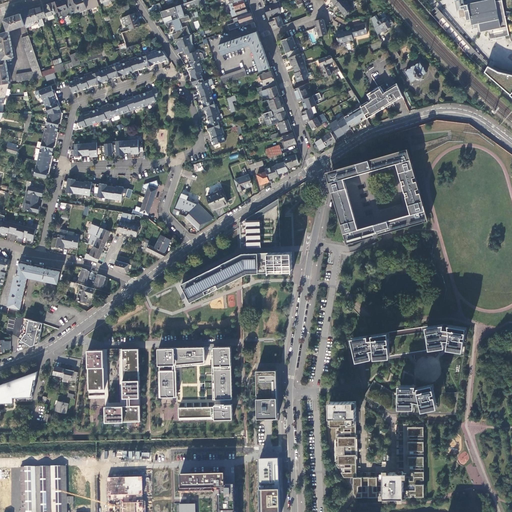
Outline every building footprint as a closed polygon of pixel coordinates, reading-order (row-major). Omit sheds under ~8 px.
[(62,16),(64,17),(72,14),(69,6),(68,7),(65,0),(60,2),(59,0),(56,1),(52,3),(56,13),(57,17),(62,16)] [(67,0),(69,6),(72,14),(87,8),(84,0),(67,0)] [(84,0),(87,8),(88,10),(100,6),(97,0),(84,0)] [(246,6),(243,0),(240,0),(228,4),(230,12),(246,6)] [(353,9),(345,0),(340,0),(336,4),(345,15),(353,9)] [(463,0),(456,0),(460,17),(465,16),(466,16),(467,20),(468,19),(469,20),(471,19),(472,24),(479,23),(481,31),(488,30),(490,39),(493,38),(504,36),(509,35),(505,16),(504,12),(501,0),(500,0),(495,1),(494,0),(485,0),(483,1),(482,0),(467,0),(467,1),(466,1),(464,1),(463,0)] [(265,6),(269,16),(281,12),(277,2),(271,4),(265,6)] [(56,13),(52,3),(47,4),(43,6),(47,17),(56,13)] [(162,11),(166,23),(173,20),(171,15),(177,13),(179,18),(185,16),(181,4),(176,6),(163,11),(162,11)] [(129,5),(114,10),(115,14),(131,9),(129,5)] [(47,17),(43,6),(37,8),(34,9),(39,23),(40,26),(44,25),(42,18),(47,17)] [(241,16),(251,13),(250,10),(247,11),(246,8),(247,7),(247,6),(246,6),(230,12),(229,12),(230,17),(240,14),(241,16)] [(476,53),(436,7),(430,13),(470,58),(476,53)] [(26,12),(21,13),(25,25),(26,28),(39,23),(34,9),(26,12)] [(131,29),(141,26),(139,20),(137,20),(134,12),(126,15),(126,16),(121,17),(124,25),(129,24),(131,29)] [(376,15),(371,18),(378,34),(387,28),(388,30),(391,28),(390,26),(394,24),(391,18),(391,19),(389,15),(388,16),(385,12),(381,14),(383,18),(380,20),(376,15)] [(8,31),(9,31),(25,25),(21,13),(13,16),(4,19),(8,31)] [(237,23),(253,18),(251,13),(241,16),(235,18),(237,23)] [(173,20),(166,23),(168,27),(174,25),(177,33),(172,34),(174,40),(176,39),(190,34),(187,26),(183,27),(182,23),(191,19),(189,14),(185,16),(179,18),(173,20)] [(272,23),(274,29),(284,25),(280,15),(270,19),(271,24),(272,23)] [(328,33),(324,19),(316,21),(319,35),(328,33)] [(479,32),(481,31),(479,23),(472,24),(473,28),(478,27),(479,32)] [(365,24),(351,27),(351,29),(353,37),(368,33),(365,24)] [(149,31),(144,25),(141,26),(131,29),(122,32),(125,43),(126,44),(126,45),(127,48),(137,44),(136,43),(132,44),(129,32),(131,32),(133,37),(149,31)] [(339,42),(353,39),(353,37),(351,29),(336,33),(339,42)] [(9,31),(8,31),(0,33),(0,41),(1,47),(1,51),(2,52),(3,59),(6,59),(14,57),(9,31)] [(145,41),(157,37),(155,33),(153,31),(147,33),(148,35),(144,37),(145,41)] [(260,71),(270,67),(262,44),(258,31),(254,32),(219,45),(222,55),(251,45),(252,47),(260,71)] [(190,34),(176,39),(178,46),(180,45),(181,48),(183,47),(184,51),(194,47),(193,43),(191,44),(191,42),(191,41),(192,40),(190,34)] [(32,78),(43,76),(29,35),(21,38),(33,71),(16,74),(17,81),(32,78)] [(282,39),(289,57),(301,53),(299,48),(298,48),(293,35),(282,39)] [(194,47),(184,51),(186,55),(188,54),(189,56),(188,57),(190,63),(199,60),(204,58),(203,53),(201,52),(200,53),(199,50),(195,51),(194,47)] [(390,52),(393,60),(400,55),(396,48),(390,52)] [(79,78),(82,88),(83,89),(90,87),(89,86),(96,83),(97,85),(110,80),(109,79),(116,76),(117,77),(134,71),(133,70),(141,68),(141,69),(154,64),(161,61),(161,62),(169,59),(162,50),(158,51),(157,49),(149,52),(150,54),(138,58),(137,56),(129,59),(130,61),(113,66),(112,65),(105,67),(106,69),(93,73),(92,71),(85,74),(85,76),(79,78)] [(74,66),(81,63),(77,52),(70,54),(74,66)] [(292,61),(295,68),(305,65),(306,64),(301,53),(289,57),(291,62),(292,61)] [(334,60),(331,55),(325,57),(319,59),(326,76),(331,74),(330,71),(329,69),(331,68),(329,62),(334,60)] [(6,59),(3,59),(0,59),(0,84),(8,84),(9,83),(10,83),(6,59)] [(199,60),(190,63),(192,67),(188,68),(189,71),(190,71),(191,75),(202,71),(199,60)] [(406,70),(412,81),(417,78),(420,79),(422,78),(423,75),(423,74),(427,72),(420,61),(406,70)] [(56,72),(65,69),(63,63),(54,66),(56,72)] [(54,73),(56,72),(54,66),(54,65),(52,66),(53,69),(45,73),(45,75),(46,75),(54,73)] [(308,73),(305,65),(295,68),(298,75),(296,75),(298,81),(303,79),(304,79),(308,78),(307,74),(308,73)] [(511,94),(511,74),(498,71),(488,65),(485,71),(502,87),(511,94)] [(245,68),(220,77),(222,84),(226,82),(247,75),(245,68)] [(202,71),(191,75),(192,78),(191,78),(193,85),(196,84),(204,82),(202,75),(203,74),(202,71)] [(264,85),(275,81),(272,71),(260,75),(264,85)] [(75,79),(69,81),(73,93),(80,90),(79,89),(82,88),(79,78),(78,76),(75,77),(75,79)] [(204,82),(196,84),(198,91),(199,90),(200,94),(212,90),(211,86),(209,86),(207,81),(204,82)] [(381,106),(384,105),(385,107),(398,99),(397,97),(398,96),(402,94),(397,83),(392,86),(387,89),(388,90),(385,92),(381,85),(378,87),(368,93),(371,100),(368,102),(368,101),(361,105),(361,106),(367,118),(383,108),(381,106)] [(8,84),(0,84),(0,97),(4,97),(6,97),(6,95),(7,89),(8,84)] [(294,89),(298,101),(304,98),(309,96),(305,84),(294,89)] [(257,87),(259,95),(266,95),(270,94),(271,99),(280,96),(276,85),(266,89),(264,85),(257,87)] [(52,86),(40,90),(42,96),(45,103),(58,98),(56,94),(55,94),(52,86)] [(82,114),(79,115),(76,128),(77,129),(128,112),(152,103),(152,102),(156,101),(158,92),(157,87),(152,89),(152,90),(133,97),(133,95),(125,98),(126,99),(110,105),(110,103),(102,106),(102,107),(90,111),(90,110),(82,113),(82,112),(82,114)] [(212,90),(200,94),(202,97),(201,98),(203,104),(213,100),(211,94),(213,93),(212,90)] [(323,97),(321,91),(309,96),(304,98),(307,109),(311,107),(315,105),(319,104),(317,100),(323,97)] [(235,99),(234,96),(227,98),(232,112),(236,111),(232,100),(235,99)] [(272,111),(284,106),(280,96),(271,99),(268,100),(272,111)] [(59,102),(58,98),(45,103),(49,113),(62,112),(58,102),(59,102)] [(213,100),(203,104),(205,111),(206,110),(207,114),(219,110),(217,106),(216,107),(213,100)] [(285,110),(284,106),(272,111),(264,113),(268,126),(278,123),(288,119),(286,111),(279,114),(278,112),(285,110)] [(344,116),(351,127),(367,118),(361,106),(344,116)] [(302,112),(305,123),(309,121),(315,117),(314,113),(311,107),(307,109),(302,112)] [(219,110),(207,114),(208,118),(210,124),(218,121),(220,121),(218,114),(220,114),(219,110)] [(62,112),(49,113),(46,124),(59,127),(61,118),(62,118),(63,113),(62,112)] [(23,132),(28,133),(32,114),(27,114),(23,132)] [(352,129),(351,127),(344,116),(343,115),(339,117),(341,119),(338,121),(337,119),(330,123),(338,137),(352,129)] [(315,117),(309,121),(313,129),(321,124),(317,116),(315,117)] [(282,132),(292,129),(288,119),(278,123),(282,132)] [(367,119),(360,122),(363,128),(370,125),(367,119)] [(218,121),(210,124),(207,125),(209,132),(211,131),(212,135),(223,131),(222,127),(220,128),(218,121)] [(59,127),(46,124),(44,134),(57,138),(58,134),(57,133),(59,127)] [(223,131),(212,135),(213,138),(211,139),(214,146),(226,142),(223,135),(225,135),(223,131)] [(323,137),(328,145),(336,140),(331,132),(323,137)] [(287,146),(297,143),(293,133),(284,136),(287,146)] [(57,138),(44,134),(41,148),(53,151),(55,142),(56,142),(57,138)] [(320,150),(328,145),(323,137),(315,141),(320,150)] [(116,144),(112,145),(113,153),(117,153),(117,155),(122,154),(122,153),(134,152),(134,154),(139,153),(139,151),(144,151),(143,142),(139,143),(139,139),(116,141),(116,144)] [(102,154),(101,145),(97,146),(97,142),(75,144),(75,149),(71,149),(70,156),(75,156),(76,158),(82,157),(81,155),(93,155),(93,156),(98,156),(98,154),(102,154)] [(113,153),(112,145),(112,143),(105,143),(105,145),(101,145),(102,154),(105,154),(106,155),(113,154),(113,153)] [(267,149),(269,157),(282,153),(279,144),(267,149)] [(51,160),(53,151),(41,148),(37,161),(51,164),(52,160),(51,160)] [(347,244),(377,235),(428,221),(407,149),(326,172),(347,244)] [(296,154),(284,158),(286,161),(288,167),(300,163),(296,154)] [(250,165),(252,171),(256,170),(255,168),(264,165),(262,160),(250,165)] [(50,169),(51,164),(37,161),(34,174),(47,177),(49,168),(50,169)] [(279,173),(289,170),(288,167),(286,161),(276,165),(276,166),(279,173)] [(201,162),(193,164),(195,172),(203,170),(201,162)] [(269,179),(279,176),(279,173),(276,166),(269,168),(266,169),(267,171),(269,179)] [(261,184),(270,181),(269,179),(267,171),(258,174),(261,184)] [(235,179),(239,191),(247,188),(253,185),(249,174),(235,179)] [(68,180),(64,180),(62,188),(67,189),(67,191),(91,195),(91,191),(94,192),(96,183),(93,183),(93,182),(85,180),(85,182),(76,180),(76,179),(69,178),(68,180)] [(144,184),(143,188),(148,189),(142,208),(137,206),(136,210),(134,209),(132,213),(133,213),(136,214),(143,216),(144,213),(149,214),(157,188),(159,184),(157,180),(144,184)] [(34,187),(30,186),(29,190),(27,190),(23,208),(25,209),(33,211),(33,210),(39,212),(40,205),(37,205),(35,204),(37,194),(39,195),(42,196),(45,184),(36,182),(34,187)] [(100,184),(96,183),(94,192),(99,192),(98,196),(123,200),(123,196),(126,197),(126,196),(129,189),(124,188),(125,187),(117,185),(117,187),(108,185),(108,184),(100,183),(100,184)] [(209,188),(211,193),(221,189),(219,184),(209,188)] [(222,189),(208,196),(213,209),(228,203),(222,189)] [(176,204),(173,213),(186,216),(199,230),(214,218),(199,203),(197,205),(197,204),(187,200),(188,196),(182,193),(177,205),(176,204)] [(246,219),(247,248),(261,247),(261,243),(260,219),(258,220),(258,217),(279,204),(279,198),(246,219)] [(130,224),(130,222),(133,214),(123,212),(121,221),(120,221),(118,231),(127,233),(130,224)] [(0,220),(0,232),(6,233),(6,232),(18,235),(18,237),(23,238),(23,236),(28,237),(28,239),(33,241),(36,229),(36,228),(36,226),(27,224),(26,226),(21,225),(22,223),(9,219),(8,221),(4,220),(3,222),(0,220)] [(130,224),(127,233),(137,236),(139,226),(130,224)] [(111,231),(101,227),(100,230),(97,236),(107,240),(111,231)] [(53,236),(51,244),(56,246),(56,247),(64,249),(65,246),(67,235),(68,230),(61,228),(60,234),(59,234),(58,236),(57,235),(56,235),(55,236),(53,236)] [(74,236),(67,235),(65,246),(70,247),(70,245),(78,247),(80,234),(75,233),(74,236)] [(155,247),(165,252),(171,240),(162,235),(155,247)] [(93,245),(103,249),(107,240),(97,236),(93,245)] [(160,257),(161,258),(167,254),(165,252),(155,247),(149,244),(143,241),(139,239),(137,243),(143,245),(142,247),(146,249),(146,250),(160,257)] [(88,259),(97,262),(98,258),(99,258),(103,249),(93,245),(92,248),(90,254),(88,259)] [(242,253),(181,284),(190,302),(236,279),(247,273),(292,272),(292,252),(285,252),(242,253)] [(0,257),(0,268),(6,271),(10,259),(2,257),(1,258),(0,257)] [(132,265),(139,268),(141,265),(132,260),(130,259),(128,263),(130,264),(132,265)] [(116,260),(114,269),(128,273),(129,268),(130,264),(128,263),(116,260)] [(9,305),(21,308),(23,299),(25,299),(25,295),(23,295),(27,278),(29,278),(30,277),(58,283),(60,271),(50,269),(50,267),(47,266),(46,268),(21,263),(19,272),(17,272),(17,274),(16,274),(9,305)] [(103,287),(106,276),(102,275),(97,274),(95,281),(88,278),(90,271),(87,269),(82,267),(79,279),(85,281),(84,285),(95,288),(95,284),(103,287)] [(92,297),(95,288),(84,285),(82,284),(78,300),(86,302),(89,296),(92,297)] [(7,327),(13,328),(15,320),(9,318),(7,327)] [(33,320),(25,318),(23,325),(22,324),(20,332),(21,333),(18,337),(19,338),(24,341),(25,341),(25,342),(29,344),(31,345),(32,345),(33,345),(39,343),(42,329),(40,328),(42,323),(43,323),(37,321),(33,320)] [(449,329),(443,328),(444,324),(427,326),(431,346),(445,344),(444,341),(448,341),(447,344),(461,347),(465,327),(448,325),(449,329)] [(372,338),(368,339),(368,335),(353,337),(358,358),(372,355),(371,352),(374,351),(374,354),(388,353),(386,332),(372,335),(372,338)] [(230,404),(230,398),(232,398),(231,346),(214,346),(214,349),(215,399),(221,399),(222,404),(215,404),(215,406),(215,416),(215,419),(233,418),(232,404),(230,404)] [(204,347),(158,348),(159,365),(176,364),(205,361),(204,347)] [(139,348),(122,349),(124,397),(138,397),(140,397),(139,348)] [(104,349),(88,349),(89,389),(105,389),(104,349)] [(121,402),(108,402),(107,349),(104,349),(105,389),(105,392),(105,395),(105,398),(105,406),(124,405),(124,397),(122,349),(119,349),(121,402)] [(63,377),(65,369),(55,366),(53,374),(63,377)] [(74,370),(65,369),(63,377),(63,378),(69,379),(76,380),(78,372),(74,371),(74,370)] [(257,396),(258,417),(277,417),(277,396),(276,369),(274,369),(261,369),(257,370),(257,396)] [(161,370),(162,397),(173,396),(173,392),(175,392),(174,370),(161,370)] [(0,402),(12,402),(12,399),(12,397),(18,397),(19,399),(31,398),(37,372),(13,379),(13,383),(4,382),(0,384),(0,402)] [(414,405),(414,401),(420,402),(421,407),(435,404),(431,384),(417,387),(417,385),(414,385),(400,385),(400,392),(400,405),(414,405)] [(55,411),(65,413),(68,403),(58,401),(55,411)] [(356,401),(329,401),(329,425),(336,424),(356,424),(356,401)] [(141,421),(140,405),(138,405),(124,405),(105,406),(106,422),(141,421)] [(215,416),(215,406),(179,407),(179,417),(215,416)] [(404,497),(424,497),(423,424),(403,424),(404,472),(398,472),(397,472),(383,472),(383,477),(382,477),(377,477),(375,477),(370,477),(369,477),(367,477),(363,477),(361,477),(356,477),(356,469),(356,467),(356,451),(356,449),(356,433),(356,431),(356,424),(336,424),(336,464),(355,495),(356,497),(383,497),(404,497)] [(123,460),(150,459),(150,452),(140,452),(140,451),(127,451),(123,451),(123,460)] [(260,511),(280,511),(280,491),(279,460),(259,460),(260,511)] [(66,511),(67,504),(73,503),(73,497),(66,497),(66,467),(20,468),(21,511),(66,511)] [(188,476),(179,476),(179,493),(213,492),(213,490),(218,489),(218,491),(220,491),(221,495),(218,495),(218,511),(235,511),(235,486),(225,486),(225,475),(214,475),(188,476)] [(142,477),(107,477),(108,495),(143,494),(142,477)] [(143,511),(143,503),(124,503),(124,511),(143,511)] [(188,503),(180,503),(179,511),(195,511),(196,508),(195,505),(188,505),(188,503)]
